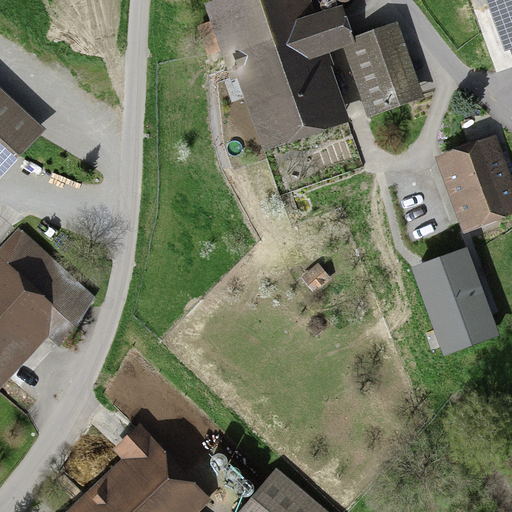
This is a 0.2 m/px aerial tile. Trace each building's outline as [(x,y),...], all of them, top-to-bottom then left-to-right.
[(333,116),(293,0),(220,0),(208,4),(214,22),(200,26),(209,53),(220,49),(230,79),(238,76),(261,141),(333,116)] [(511,0),(485,0),(503,44),(511,40),(511,0)] [(346,40),(370,113),(408,101),(384,28),(346,40)] [(47,133),(0,92),(0,185),(14,170),(47,133)] [(491,148),(447,163),(468,220),(511,205),(491,148)] [(288,253),(273,227),(255,237),(271,263),(288,253)] [(0,364),(53,306),(76,327),(91,303),(17,235),(0,253),(0,263),(4,267),(0,271),(0,364)] [(176,511),(200,490),(148,435),(136,446),(147,458),(89,511),(176,511)] [(211,459),(213,461),(216,463),(219,463),(222,462),(224,461),(226,458),(227,456),(227,453),(226,450),(225,447),(222,446),(219,445),(216,445),(213,446),(211,448),(210,451),(209,454),(209,456),(211,459)] [(226,474),(228,476),(231,477),(234,477),(237,477),(239,475),(241,473),(242,470),(242,467),(241,464),(240,462),(237,460),(234,459),(231,459),(228,460),(226,462),(225,465),(224,468),(224,471),(226,474)] [(239,487),(241,489),(243,490),(246,490),(249,490),(252,488),(254,486),(255,483),(255,480),(254,477),(252,475),(250,473),(247,472),(244,472),(241,473),(239,475),(237,478),(237,481),(237,484),(239,487)] [(315,511),(277,478),(246,511),(315,511)]
